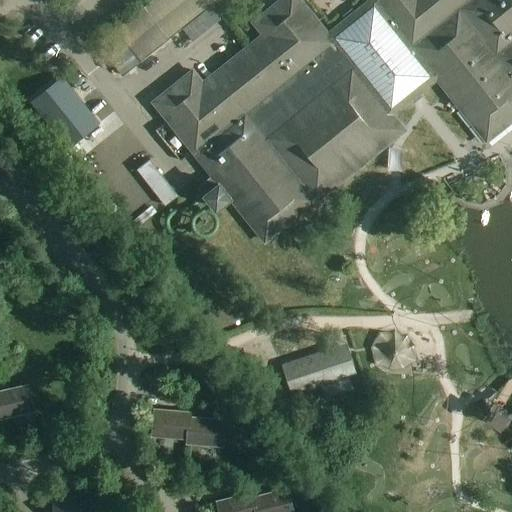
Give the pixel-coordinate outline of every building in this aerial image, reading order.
[(220,0),(154,0),(116,31),(142,63),(184,29),(194,42),(224,18),(214,5),(220,0)] [(511,0),(371,0),(349,18),(328,35),(299,0),(282,0),(280,2),(254,23),(263,35),(203,84),(193,71),(154,103),(266,242),(404,131),(392,115),(414,98),(437,79),(487,141),(511,121),(511,0)] [(169,208),(184,198),(156,160),(142,170),(169,208)] [(357,375),(347,344),(283,366),(293,396),(357,375)] [(28,386),(0,392),(0,418),(34,411),(28,386)] [(188,439),(190,418),(190,413),(155,410),(153,436),(188,439)] [(190,418),(188,439),(188,444),(223,447),(225,421),(190,418)] [(253,499),(256,511),(292,511),(288,490),(253,499)] [(90,511),(87,493),(63,498),(62,494),(52,496),(54,511),(90,511)] [(220,511),(256,511),(253,499),(252,494),(218,502),(220,511)]
